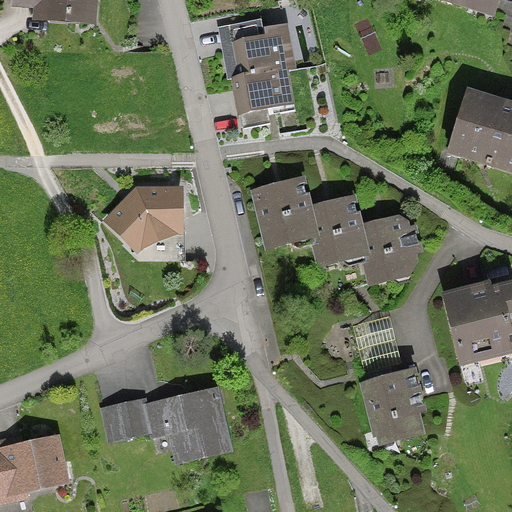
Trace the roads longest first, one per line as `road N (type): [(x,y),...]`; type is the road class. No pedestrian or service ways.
road 1 (residential): [(170,0),(239,304)]
road 2 (residential): [(0,399),(185,318),(239,304)]
road 3 (residential): [(257,385),(384,511)]
road 4 (track): [(171,159),(0,160)]
road 5 (residential): [(257,385),(283,511)]
